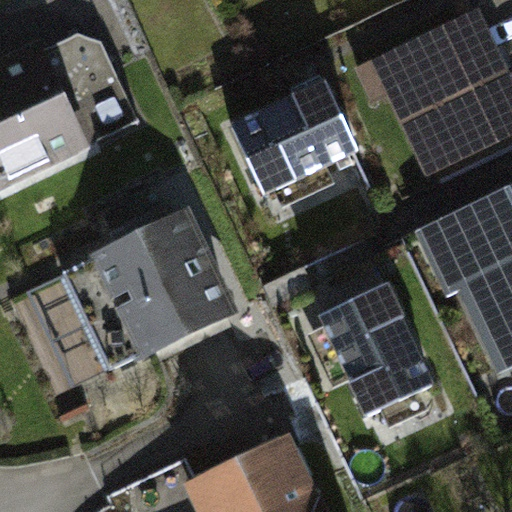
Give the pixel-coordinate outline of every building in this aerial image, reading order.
[(467,18),(380,59),(432,167),(477,145),(467,124),(507,105),(506,101),(511,98),(511,88),(501,65),(478,17),(468,22),(467,18)] [(35,54),(0,70),(0,181),(76,146),(78,150),(139,122),(108,56),(49,84),(35,54)] [(356,151),(325,85),(306,93),(232,128),(263,195),(356,151)] [(511,191),(441,225),(506,363),(511,359),(511,191)] [(184,215),(63,273),(109,370),(230,313),(184,215)] [(432,386),(385,287),(368,295),(321,316),(368,416),(432,386)] [(283,448),(221,477),(237,511),(245,511),(253,509),(254,511),(318,511),(317,510),(314,511),(283,448)]
